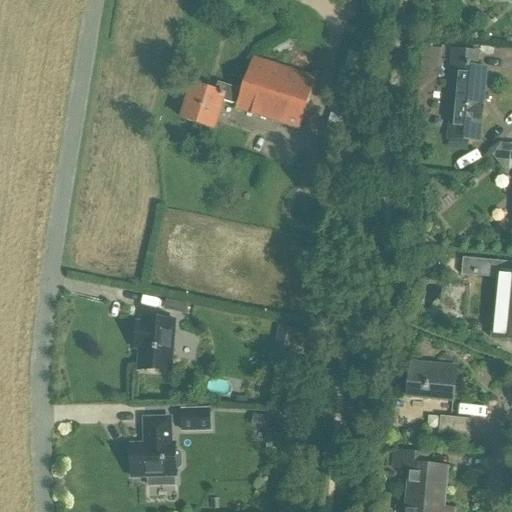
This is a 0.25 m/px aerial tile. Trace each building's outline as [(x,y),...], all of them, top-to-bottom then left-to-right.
[(478,53),(454,50),(452,67),(456,67),(449,138),(480,141),(487,69),(477,68),(478,53)] [(351,52),(338,91),(354,96),(367,57),(351,52)] [(319,79),(254,58),(244,90),(220,82),(217,91),(196,84),(185,118),(215,128),(225,100),(240,105),(239,108),(302,128),(319,79)] [(326,138),(345,145),(356,110),(337,104),(326,138)] [(511,264),(464,260),(463,277),(501,280),(495,337),(511,338),(511,264)] [(177,302),(175,312),(186,314),(188,304),(177,302)] [(142,324),(138,324),(135,350),(140,350),(138,372),(171,374),(175,322),(143,319),(142,324)] [(302,331),(280,327),(273,364),(296,368),(302,331)] [(458,369),(413,365),(411,393),(410,399),(455,403),(456,393),(458,369)] [(210,410),(183,411),(183,431),(211,430),(210,410)] [(472,420),(441,418),(440,434),(470,436),(472,420)] [(146,448),(132,448),(133,479),(148,479),(177,478),(177,472),(181,472),(184,468),(184,456),(180,453),(177,453),(176,446),(173,446),(172,420),(145,421),(146,448)] [(266,430),(265,444),(279,446),(280,431),(266,430)] [(427,456),(396,453),(394,468),(412,470),(407,511),(451,511),(434,510),(435,497),(445,498),(448,470),(426,468),(427,456)] [(219,500),(211,500),(212,510),(219,509),(219,500)]
